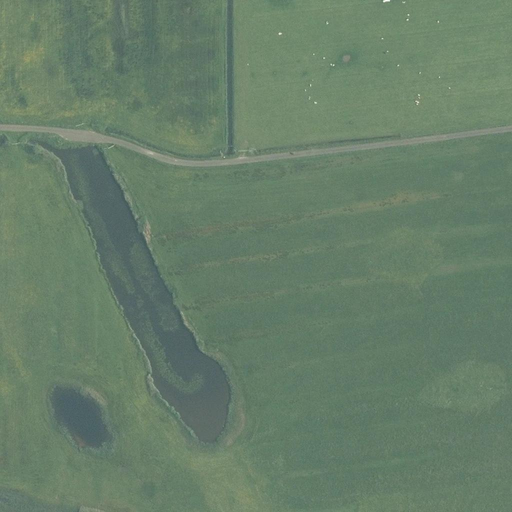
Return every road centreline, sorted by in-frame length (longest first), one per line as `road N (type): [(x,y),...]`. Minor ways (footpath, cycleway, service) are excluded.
road 1 (unclassified): [(0,127),(110,136),(186,162),(511,128)]
road 2 (track): [(241,0),(242,160)]
